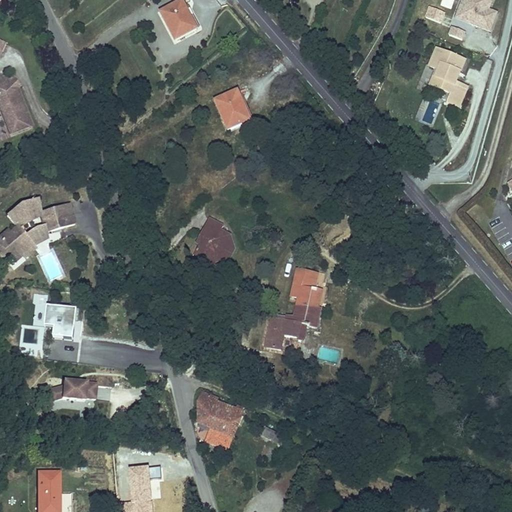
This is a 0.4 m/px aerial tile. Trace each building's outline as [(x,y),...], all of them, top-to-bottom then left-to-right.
[(494,0),(463,0),(456,20),(492,33),(499,14),(491,11),(494,0)] [(196,32),(182,2),(160,15),(175,43),(196,32)] [(467,35),(453,29),(449,37),(464,43),(467,35)] [(0,55),(3,48),(0,47),(0,72),(14,79),(19,85),(30,125),(33,124),(22,84),(25,82),(18,73),(15,76),(0,69),(0,55)] [(456,82),(465,61),(437,50),(429,68),(439,71),(432,87),(450,95),(446,103),(459,108),(467,88),(456,82)] [(14,79),(0,72),(0,94),(1,95),(11,131),(30,125),(19,85),(14,79)] [(250,122),(237,93),(215,103),(227,132),(250,122)] [(47,229),(70,223),(65,203),(36,211),(33,198),(18,202),(4,214),(14,225),(7,231),(5,228),(0,232),(0,249),(2,248),(5,252),(13,246),(20,254),(32,244),(37,240),(34,235),(40,230),(47,229)] [(366,216),(354,198),(343,207),(355,224),(366,216)] [(221,233),(223,228),(208,220),(201,233),(205,235),(193,257),(210,266),(211,265),(226,260),(229,261),(235,251),(230,238),(221,233)] [(40,230),(34,235),(37,240),(43,235),(42,233),(40,230)] [(33,246),(32,244),(20,254),(22,256),(32,247),(33,246)] [(12,260),(20,254),(13,246),(5,252),(12,260)] [(312,291),(316,276),(297,272),(292,298),(299,300),(297,307),(316,311),(320,293),(312,291)] [(70,338),(74,308),(44,305),(42,324),(51,326),(50,336),(70,338)] [(271,320),(264,349),(280,352),(283,339),(301,343),(305,327),(316,329),(319,312),(316,311),(297,307),(295,320),(287,318),(286,323),(271,320)] [(60,385),(45,389),(48,401),(59,398),(81,400),(81,398),(92,399),(92,398),(94,383),(61,380),(60,385)] [(210,429),(205,441),(228,451),(244,410),(237,406),(235,410),(216,403),(217,400),(201,394),(196,405),(198,423),(210,429)] [(364,442),(386,452),(392,438),(371,428),(374,421),(362,415),(353,433),(365,439),(364,442)] [(260,434),(280,445),(283,438),(265,428),(262,428),(257,426),(253,432),(260,434)] [(156,476),(131,474),(130,493),(155,494),(156,476)] [(58,476),(38,476),(38,511),(71,511),(71,496),(58,496),(58,476)]
